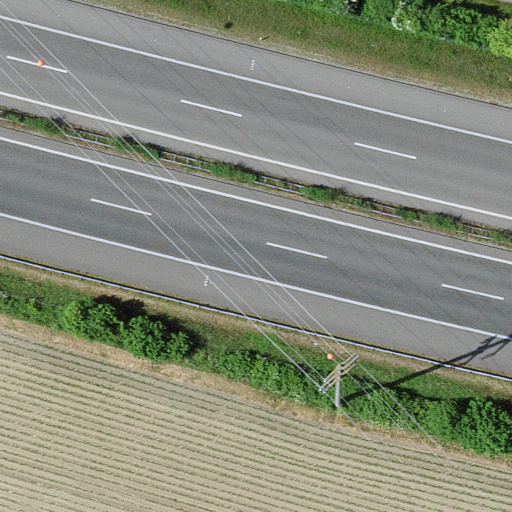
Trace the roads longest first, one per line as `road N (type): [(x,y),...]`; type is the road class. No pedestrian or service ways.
road 1 (motorway): [(511,179),(0,54)]
road 2 (motorway): [(0,176),(511,300)]
